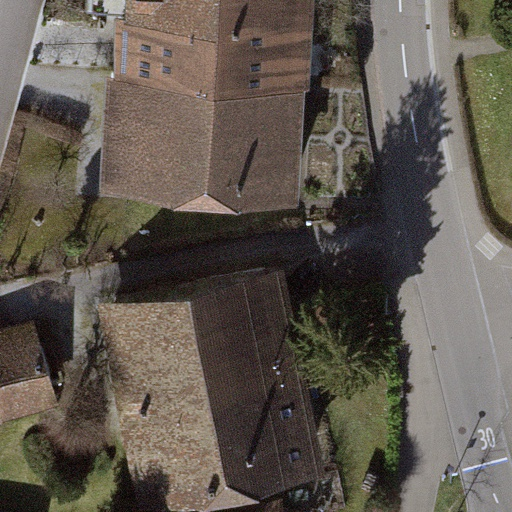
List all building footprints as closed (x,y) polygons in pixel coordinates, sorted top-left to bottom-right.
[(217,81),(221,0),(127,0),(123,76),(217,81)] [(221,0),(217,81),(304,86),(308,0),(221,0)] [(298,198),(304,86),(217,81),(123,76),(117,189),(298,198)] [(281,271),(191,290),(233,493),(324,473),(281,271)] [(191,290),(103,307),(144,511),(233,493),(191,290)] [(0,335),(0,390),(13,430),(61,414),(32,326),(0,335)] [(0,390),(0,433),(13,430),(0,390)] [(284,511),(284,498),(253,499),(252,511),(284,511)]
